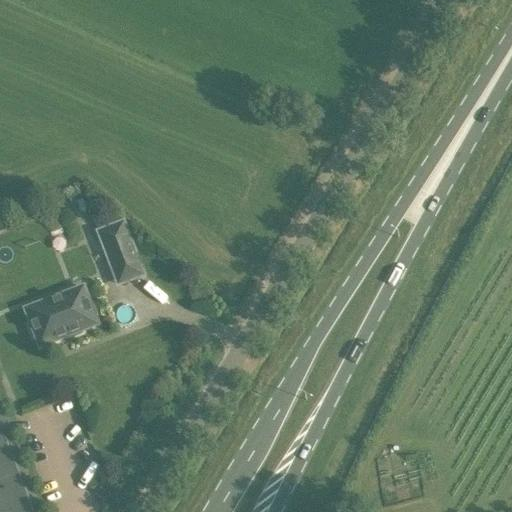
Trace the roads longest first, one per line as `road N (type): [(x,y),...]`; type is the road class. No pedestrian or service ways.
road 1 (unclassified): [(141,511),(448,0)]
road 2 (primary): [(511,49),(355,272),(210,511)]
road 3 (primary): [(272,511),(511,52)]
